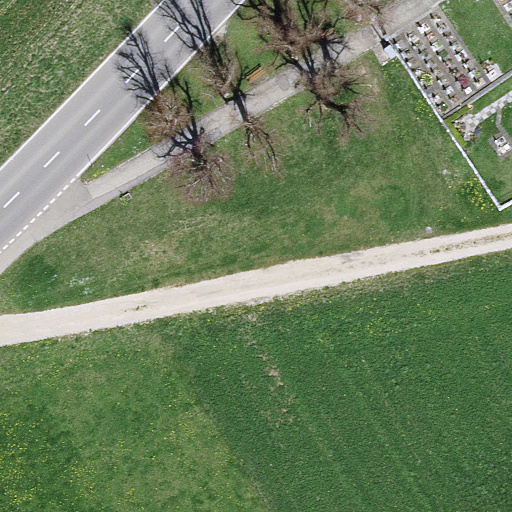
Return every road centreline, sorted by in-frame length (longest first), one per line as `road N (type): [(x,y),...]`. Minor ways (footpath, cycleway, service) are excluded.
road 1 (track): [(0,325),(511,231)]
road 2 (tertiary): [(207,0),(0,210)]
road 3 (track): [(133,76),(260,71),(315,55),(404,0)]
